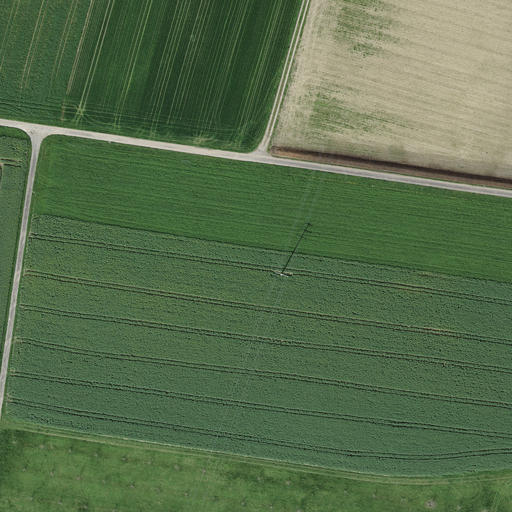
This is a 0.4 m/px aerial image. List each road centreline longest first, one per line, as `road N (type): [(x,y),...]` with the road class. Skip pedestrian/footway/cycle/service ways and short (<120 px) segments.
road 1 (track): [(0,122),(511,193)]
road 2 (track): [(0,424),(405,481),(511,474)]
road 3 (track): [(38,128),(0,396)]
road 4 (track): [(305,0),(260,158)]
